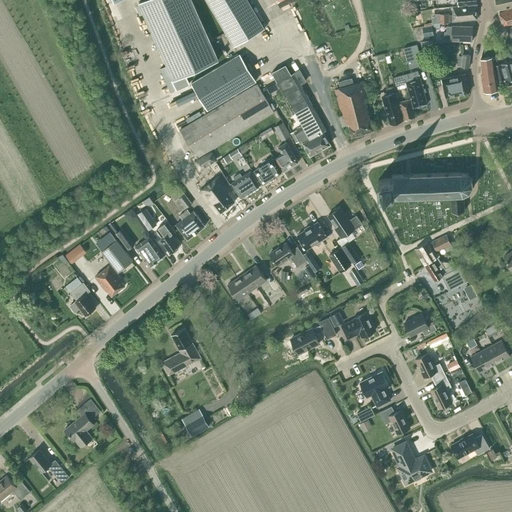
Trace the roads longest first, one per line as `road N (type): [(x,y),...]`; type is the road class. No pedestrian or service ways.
road 1 (primary): [(82,360),(248,219),(348,160)]
road 2 (residential): [(384,344),(431,428),(442,430),(511,392)]
road 3 (unclassified): [(175,511),(82,360)]
road 4 (primary): [(348,160),(482,113)]
